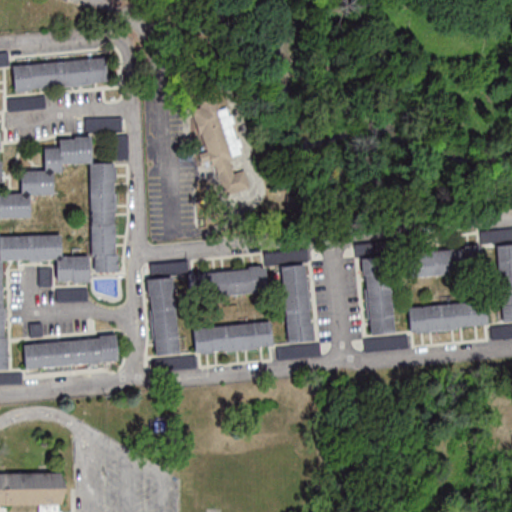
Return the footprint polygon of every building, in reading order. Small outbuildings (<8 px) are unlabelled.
[(206,0),(207,8),(227,7),(226,0),(206,0)] [(351,46),(352,22),(335,21),(334,45),(351,46)] [(0,192),(0,63),(8,64),(8,53),(0,52),(0,216),(30,217),(30,198),(83,163),(89,162),(91,255),(61,255),(61,234),(0,234),(0,369),(5,369),(4,260),(55,260),(56,277),(117,276),(116,162),(92,162),(92,136),(65,136),(43,151),(44,169),(21,170),(21,193),(0,192)] [(12,64),(14,90),(108,83),(106,57),(12,64)] [(45,97),(7,97),(7,109),(45,109),(45,97)] [(243,153),(225,100),(191,112),(205,151),(198,153),(201,163),(212,159),(224,196),(249,187),(243,170),(236,172),(231,157),(243,153)] [(85,131),(124,131),(124,118),(85,118),(85,131)] [(338,167),(345,154),(335,149),(328,161),(338,167)] [(480,242),(511,241),(511,229),(479,230),(480,242)] [(511,243),(496,245),(501,322),(511,320),(511,243)] [(286,341),(313,339),(307,261),(312,260),(311,245),(264,249),(265,266),(187,272),(189,298),(268,292),(266,266),(281,265),(286,341)] [(414,275),(483,272),(482,246),(413,249),(414,275)] [(389,255),(363,257),(369,333),(395,331),(389,255)] [(151,273),(174,273),(174,262),(151,262),(151,273)] [(153,355),(180,353),(175,276),(149,277),(153,355)] [(409,333),(489,326),(486,299),(407,305),(409,333)] [(192,327),(195,355),(152,358),(154,371),(198,368),(197,353),(274,347),(272,321),(192,327)] [(511,324),(491,324),(491,337),(511,337),(511,324)] [(364,339),(366,352),(411,347),(409,333),(364,339)] [(23,341),(25,367),(118,361),(117,336),(23,341)] [(277,344),(277,357),(321,357),(321,344),(277,344)] [(34,511),(62,511),(62,472),(0,472),(0,504),(34,504),(34,511)]
